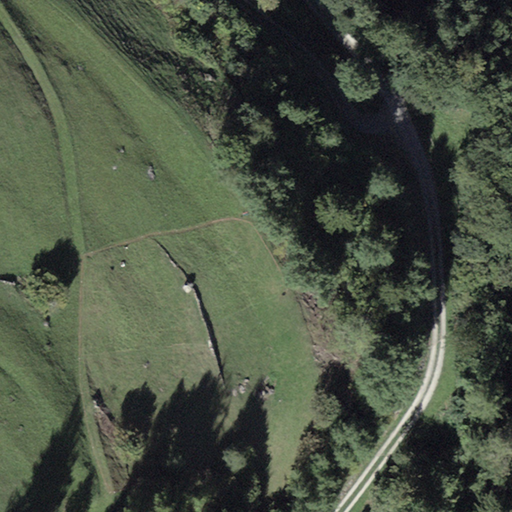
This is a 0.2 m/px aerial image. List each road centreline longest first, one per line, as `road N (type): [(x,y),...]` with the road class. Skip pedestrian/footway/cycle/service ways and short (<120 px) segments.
road 1 (track): [(340,511),(431,383),(443,217),(413,132),(327,0)]
road 2 (track): [(252,0),(352,107),(413,132)]
